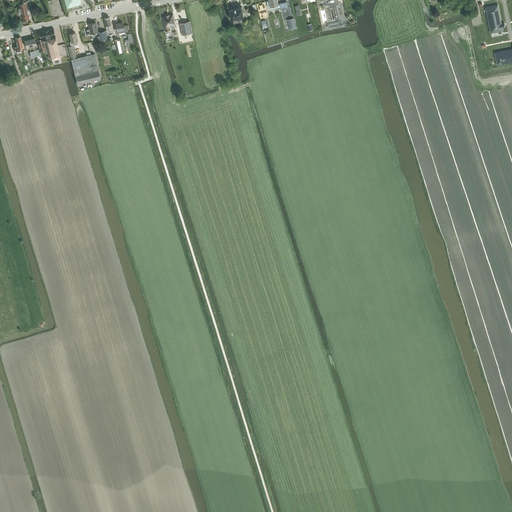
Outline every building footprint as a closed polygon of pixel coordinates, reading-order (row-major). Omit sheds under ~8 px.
[(281,7),(281,9),(288,8),(287,2),(279,4),(277,0),(268,0),(269,1),(267,1),(268,7),(271,7),(271,9),(281,7)] [(20,8),(18,8),(20,13),(21,13),(23,21),(30,19),(25,3),(21,4),(19,5),(20,8)] [(498,5),(485,7),(491,33),(503,31),(502,27),(505,27),(504,23),(502,23),(498,5)] [(239,18),(244,17),(242,7),(229,9),(231,20),(233,19),(234,24),(240,23),(239,18)] [(163,16),(165,28),(166,31),(176,29),(173,14),(163,16)] [(113,33),(110,17),(104,18),(106,26),(105,26),(107,34),(113,33)] [(182,35),(193,33),(193,31),(190,21),(180,24),(182,35)] [(96,22),(88,24),(90,29),(86,30),(88,36),(91,35),(91,33),(98,32),(96,22)] [(123,23),(116,24),(118,34),(128,31),(127,25),(124,26),(123,23)] [(59,59),(61,58),(53,28),(39,32),(40,39),(43,38),(44,42),(48,42),(48,43),(46,43),(49,55),(51,54),(51,57),(52,59),(52,60),(54,60),(55,63),(59,62),(59,59)] [(106,31),(99,32),(100,40),(108,38),(106,31)] [(70,42),(71,46),(68,47),(77,84),(101,79),(95,54),(91,54),(87,55),(77,58),(74,45),(78,45),(75,32),(69,34),(71,42),(70,42)] [(23,49),(23,47),(21,37),(15,38),(17,46),(14,47),(15,51),(16,54),(17,54),(18,54),(19,54),(20,53),(23,52),(23,49)] [(26,50),(29,50),(31,57),(37,56),(41,59),(43,64),(46,63),(41,53),(39,52),(38,50),(37,50),(36,45),(35,38),(24,40),(26,50)] [(40,52),(46,50),(44,42),(43,38),(40,39),(37,40),(40,52)] [(511,49),(495,53),(497,65),(511,61),(511,49)]
